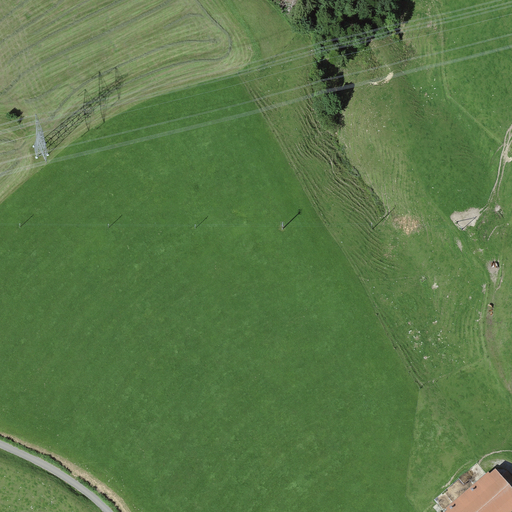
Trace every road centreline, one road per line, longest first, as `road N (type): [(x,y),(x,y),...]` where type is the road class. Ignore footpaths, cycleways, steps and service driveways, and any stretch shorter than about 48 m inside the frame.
road 1 (track): [(511,405),(485,340),(490,290),(471,241),(492,204),(504,148)]
road 2 (track): [(0,443),(61,474),(107,511)]
